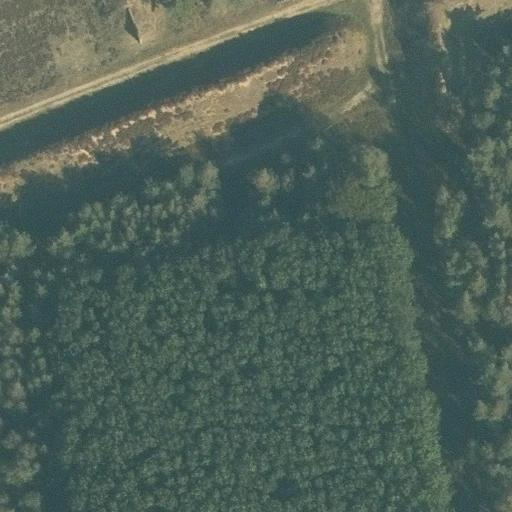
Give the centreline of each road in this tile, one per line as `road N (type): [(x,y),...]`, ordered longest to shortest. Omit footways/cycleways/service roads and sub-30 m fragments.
road 1 (track): [(375,0),(457,511)]
road 2 (track): [(0,124),(309,0)]
